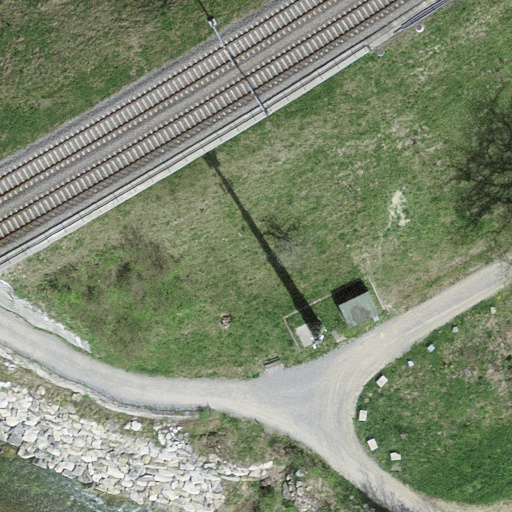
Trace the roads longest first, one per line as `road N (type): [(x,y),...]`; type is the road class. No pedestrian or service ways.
road 1 (track): [(406,511),(299,413),(118,389),(0,326)]
road 2 (track): [(511,268),(299,413)]
